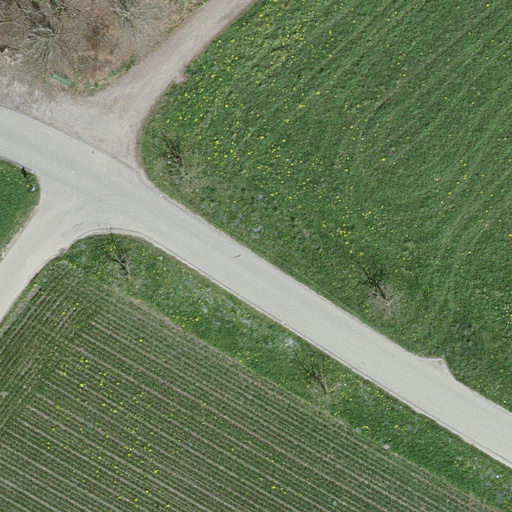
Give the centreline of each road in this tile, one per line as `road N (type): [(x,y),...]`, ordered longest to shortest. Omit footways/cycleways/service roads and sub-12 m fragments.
road 1 (unclassified): [(511,450),(81,190)]
road 2 (track): [(0,104),(81,190),(280,0)]
road 3 (unclassified): [(81,190),(0,302)]
